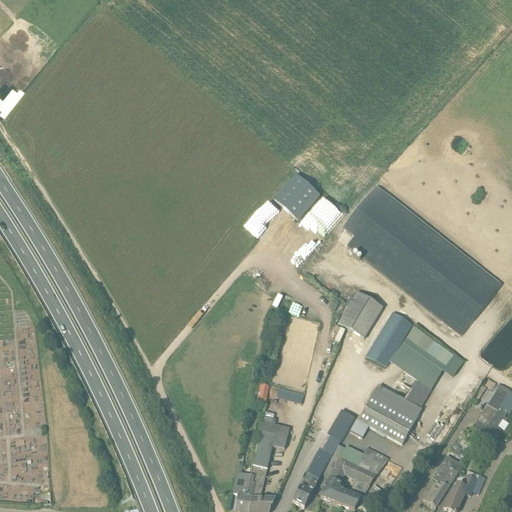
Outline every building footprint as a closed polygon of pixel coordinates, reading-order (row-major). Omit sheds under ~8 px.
[(298,223),(320,198),(295,176),(272,201),(298,223)] [(354,239),(347,248),(460,338),(501,286),(378,189),(344,231),(354,239)] [(365,340),(383,309),(356,293),(338,324),(365,340)] [(385,369),(412,326),(392,314),(366,357),(385,369)] [(492,391),(495,386),(488,381),(485,387),(492,391)] [(269,387),(260,385),(256,404),(265,406),(269,387)] [(402,447),(421,410),(388,392),(378,387),(358,423),(369,428),(402,447)] [(500,408),(510,393),(500,387),(477,424),(474,429),(484,435),(500,408)] [(511,394),(510,393),(500,408),(508,413),(511,416),(511,415),(511,394)] [(500,408),(484,435),(494,442),(501,431),(498,429),(508,413),(500,408)] [(331,459),(354,419),(340,412),(326,437),(329,438),(321,453),(318,451),(303,483),(300,488),(292,505),(304,511),(316,487),(331,459)] [(356,421),(349,433),(362,440),(369,428),(358,423),(356,421)] [(263,423),(256,452),(255,457),(251,477),(254,477),(252,485),(254,485),(248,511),(269,511),(274,501),(260,502),(273,448),(284,450),(289,429),(275,426),(263,423)] [(479,440),(483,435),(476,430),(473,436),(479,440)] [(362,457),(345,449),(340,459),(339,459),(328,482),(319,500),(350,511),(355,511),(361,500),(367,489),(368,490),(374,481),(378,482),(381,477),(379,476),(388,461),(366,450),(362,457)] [(441,485),(448,489),(461,467),(446,458),(441,466),(442,466),(432,481),(440,486),(441,485)] [(239,463),(237,473),(233,495),(238,496),(234,511),(248,511),(254,485),(252,485),(254,477),(251,477),(241,475),(243,464),(239,463)] [(469,497),(475,482),(464,477),(460,488),(455,486),(452,493),(450,492),(442,511),(445,511),(455,511),(463,495),(469,497)] [(435,510),(448,489),(441,485),(440,486),(432,481),(432,482),(435,484),(431,490),(431,489),(423,502),(435,510)]
